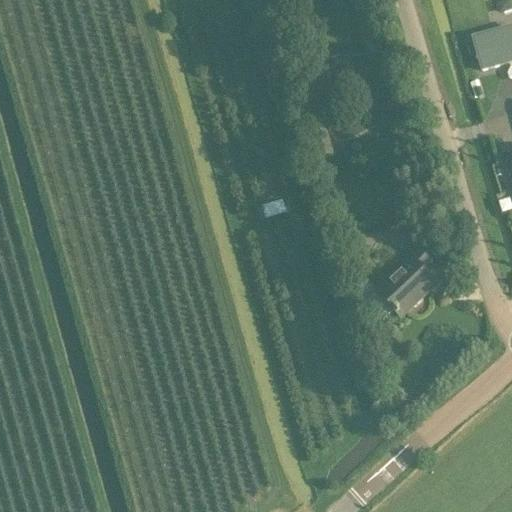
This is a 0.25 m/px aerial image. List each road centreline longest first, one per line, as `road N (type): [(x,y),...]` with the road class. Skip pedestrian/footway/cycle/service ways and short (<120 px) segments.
road 1 (unclassified): [(511,337),(407,0)]
road 2 (tertiary): [(348,511),(511,357)]
